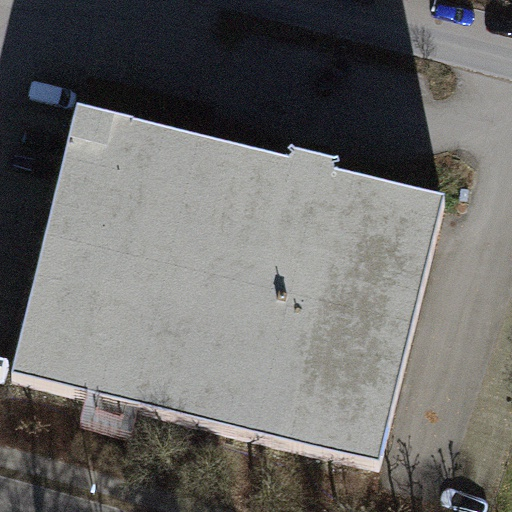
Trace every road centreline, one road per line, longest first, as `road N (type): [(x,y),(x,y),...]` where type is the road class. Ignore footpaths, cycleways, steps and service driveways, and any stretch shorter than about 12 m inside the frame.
road 1 (unclassified): [(511,49),(310,0)]
road 2 (unknown): [(511,294),(464,490)]
